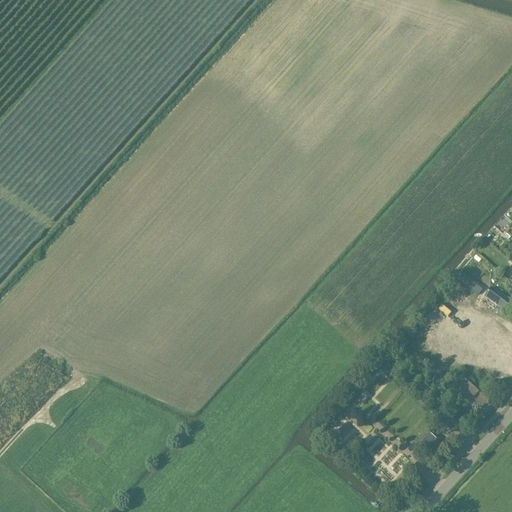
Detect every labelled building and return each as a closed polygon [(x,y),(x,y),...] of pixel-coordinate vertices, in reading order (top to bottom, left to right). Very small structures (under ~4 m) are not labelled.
[(511,236),(511,235),(506,231),(503,234),(509,240),(511,236)] [(504,312),(510,303),(491,289),(484,298),(504,312)] [(466,323),(472,312),(451,302),(448,307),(456,311),(453,316),(466,323)] [(461,377),(451,388),(482,417),(492,406),(461,377)] [(426,442),(421,447),(428,453),(433,448),(431,447),(437,440),(429,434),(424,441),(426,442)]
